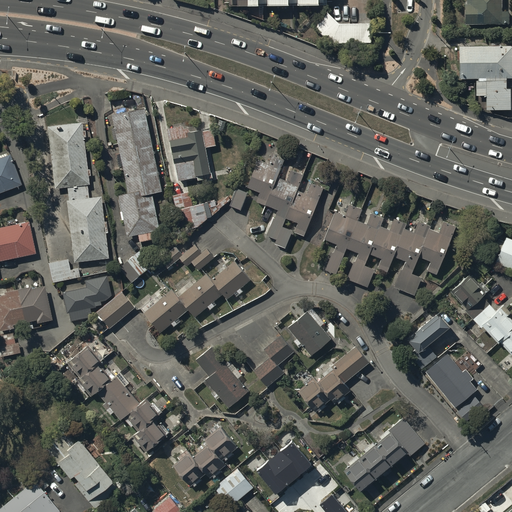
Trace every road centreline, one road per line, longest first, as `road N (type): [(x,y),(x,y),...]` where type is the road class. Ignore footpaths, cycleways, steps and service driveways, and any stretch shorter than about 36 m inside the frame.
road 1 (trunk): [(511,191),(171,69),(0,38)]
road 2 (trunk): [(0,1),(172,29),(383,106)]
road 3 (residential): [(511,428),(413,511)]
